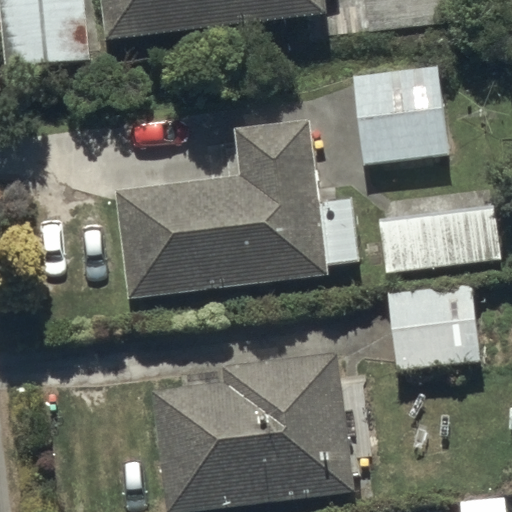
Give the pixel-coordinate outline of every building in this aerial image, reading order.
[(15,0),(22,81),(90,76),(84,0),(15,0)] [(102,0),(107,54),(324,28),(320,0),(102,0)] [(355,83),(360,174),(445,169),(439,78),(355,83)] [(238,192),(114,204),(126,313),(327,293),(326,280),(357,277),(351,208),(338,210),(336,187),(317,189),(312,138),(234,146),(238,192)] [(380,229),(385,285),(501,275),(496,219),(380,229)] [(475,295),(387,306),(396,382),(484,371),(475,295)] [(351,511),(338,370),(223,380),(225,399),(154,405),(164,511),(351,511)]
